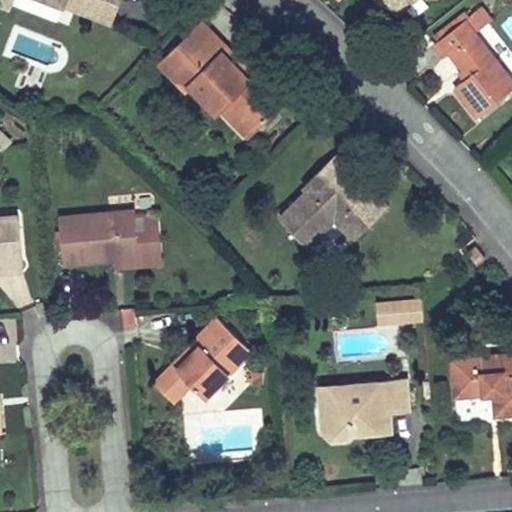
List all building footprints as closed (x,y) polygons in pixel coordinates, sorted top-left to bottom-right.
[(120,0),(0,0),(0,9),(8,12),(13,0),(41,0),(111,27),(120,0)] [(475,2),(456,17),(468,31),(486,17),(475,2)] [(468,31),(456,17),(422,44),(437,65),(446,60),(458,76),(444,88),(468,118),(510,86),(468,31)] [(200,29),(176,54),(192,69),(216,44),(200,29)] [(212,124),(225,111),(257,139),(276,117),(258,100),(266,92),(252,77),(245,84),(222,63),(228,56),(216,44),(192,69),(176,54),(154,77),(184,105),(188,101),(212,124)] [(285,109),(266,92),(258,100),(276,117),(285,109)] [(225,111),(217,119),(248,148),(257,139),(225,111)] [(1,130),(0,130),(0,151),(1,153),(12,142),(1,130)] [(308,196),(278,225),(305,251),(331,223),(352,243),(385,208),(332,158),(301,190),(308,196)] [(140,217),(61,224),(67,271),(119,265),(143,263),(140,224),(140,217)] [(161,222),(140,224),(143,263),(119,265),(120,274),(165,270),(161,222)] [(0,273),(26,271),(22,223),(0,224),(0,273)] [(485,257),(476,245),(468,252),(477,263),(485,257)] [(418,303),(373,308),(375,328),(395,326),(395,321),(419,318),(418,303)] [(242,366),(204,330),(190,343),(195,350),(154,389),(172,409),(190,391),(204,405),(242,366)] [(511,358),(457,363),(460,400),(497,397),(500,416),(511,415),(511,358)] [(409,384),(354,390),(346,407),(318,410),(322,441),(327,444),(331,447),(334,449),(338,449),(342,449),(344,447),(345,444),(349,441),(353,437),(355,434),(368,433),(370,439),(395,436),(394,417),(413,415),(409,384)] [(346,407),(354,390),(315,393),(318,410),(346,407)]
